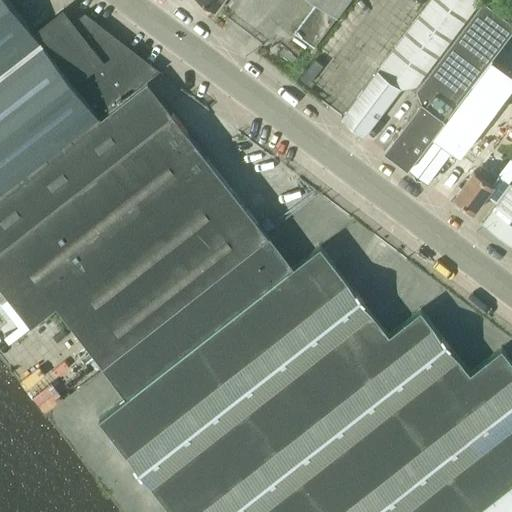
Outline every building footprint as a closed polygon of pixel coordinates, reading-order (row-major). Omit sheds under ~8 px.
[(159,70),(157,71),(85,14),(74,22),(63,8),(51,17),(52,19),(34,33),(7,0),(0,0),(0,195),(147,80),(159,70)] [(211,9),(214,11),(222,0),(199,0),(204,4),(203,5),(210,10),(211,9)] [(312,0),(315,2),(293,32),(314,47),(348,0),(312,0)] [(377,69),(341,117),(365,135),(401,87),(415,85),(479,0),(429,0),(377,69)] [(383,150),(407,168),(511,27),(511,20),(484,0),(482,0),(416,88),(421,100),(383,150)] [(443,121),(408,168),(427,183),(453,149),(460,154),(511,79),(511,71),(491,57),(443,121)] [(315,59),(301,78),(309,84),(323,65),(315,59)] [(99,419),(171,511),(473,511),(511,482),(511,360),(502,347),(470,371),(421,309),(389,333),(320,245),(292,267),(172,112),(147,80),(0,195),(0,285),(31,325),(57,304),(128,396),(99,419)] [(509,179),(511,175),(511,134),(507,130),(483,157),(509,179)] [(473,213),(493,185),(491,184),(498,175),(482,163),(476,171),(474,170),(453,198),(473,213)] [(511,183),(482,223),(511,246),(511,183)]
